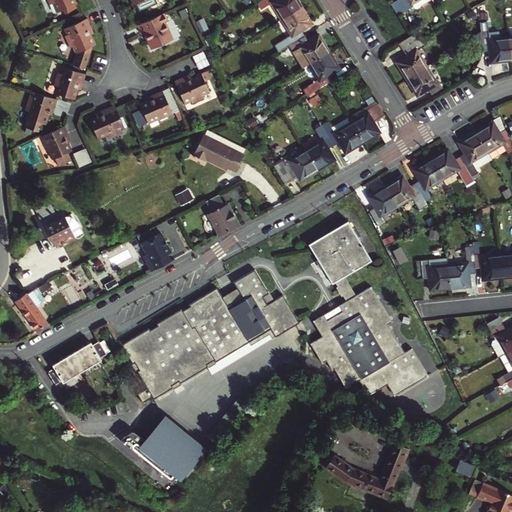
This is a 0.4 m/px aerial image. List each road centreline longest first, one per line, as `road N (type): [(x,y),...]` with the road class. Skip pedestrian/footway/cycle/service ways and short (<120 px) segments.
road 1 (residential): [(414,139),(198,263),(19,355),(0,357)]
road 2 (residential): [(328,0),(414,139)]
